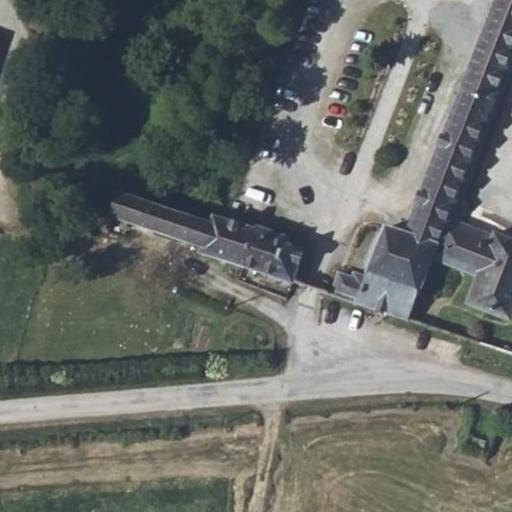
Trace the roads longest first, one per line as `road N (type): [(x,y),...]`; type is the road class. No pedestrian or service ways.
road 1 (unclassified): [(511,391),(434,374),(0,412)]
road 2 (track): [(0,224),(236,290),(434,374)]
road 3 (track): [(255,511),(282,386)]
